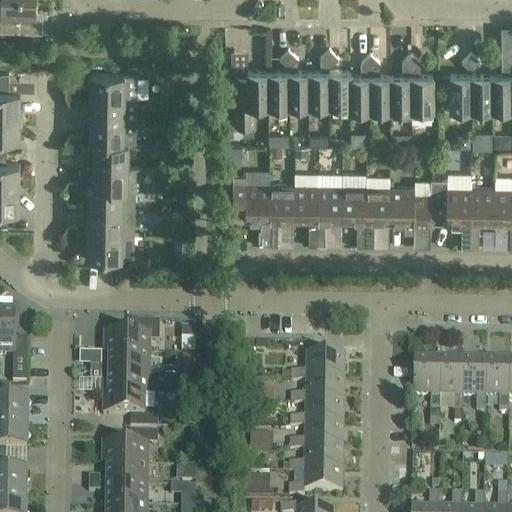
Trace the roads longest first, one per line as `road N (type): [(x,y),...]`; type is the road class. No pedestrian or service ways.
road 1 (residential): [(245,300),(245,260),(511,264)]
road 2 (residential): [(57,296),(46,264),(52,79)]
road 3 (residential): [(54,511),(57,296)]
road 4 (residential): [(377,511),(379,303)]
road 5 (residential): [(245,300),(57,296)]
road 6 (residential): [(245,0),(226,9),(105,10),(89,0)]
road 7 (residential): [(379,303),(245,300)]
road 8 (residential): [(511,306),(379,303)]
